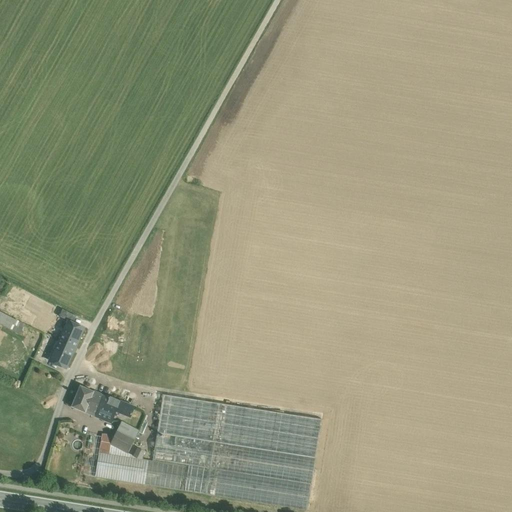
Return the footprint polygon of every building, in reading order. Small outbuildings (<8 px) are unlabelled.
[(61,310),(55,306),(50,317),(56,320),(61,310)] [(0,311),(0,324),(19,334),(24,323),(0,311)] [(58,345),(73,351),(83,328),(68,322),(58,345)] [(58,345),(57,344),(50,360),(66,367),(73,351),(58,345)] [(94,392),(80,385),(71,407),(85,413),(94,392)] [(108,398),(94,392),(85,413),(89,415),(90,413),(111,422),(116,411),(130,417),(134,407),(109,397),(108,398)] [(111,455),(99,453),(95,477),(307,511),(322,419),(163,395),(152,462),(141,459),(140,460),(133,457),(126,452),(113,446),(111,455)] [(140,429),(122,420),(118,429),(135,438),(140,429)] [(126,452),(135,438),(118,429),(114,436),(113,446),(126,452)] [(113,446),(114,436),(102,434),(99,453),(111,455),(113,446)] [(144,452),(138,448),(133,457),(140,460),(141,459),(144,452)]
